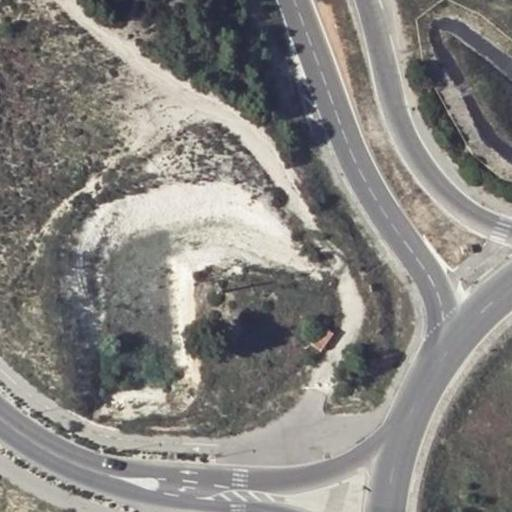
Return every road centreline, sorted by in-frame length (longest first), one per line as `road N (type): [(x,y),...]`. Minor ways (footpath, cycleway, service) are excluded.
road 1 (secondary): [(289,0),(349,143),(447,320),(448,342)]
road 2 (secondary): [(511,231),(445,187),(414,153),(360,0)]
road 3 (unclassified): [(0,421),(21,444),(115,481),(179,489)]
road 4 (unclassified): [(403,448),(332,483),(260,495)]
